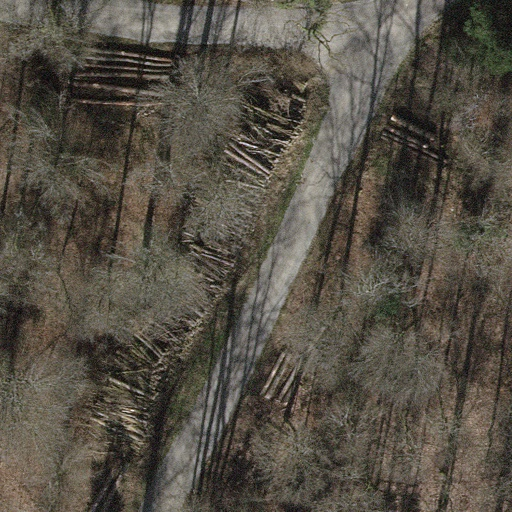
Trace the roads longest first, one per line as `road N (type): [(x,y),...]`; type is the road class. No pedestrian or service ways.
road 1 (track): [(406,13),(162,511)]
road 2 (track): [(8,0),(211,23),(406,13),(427,0)]
